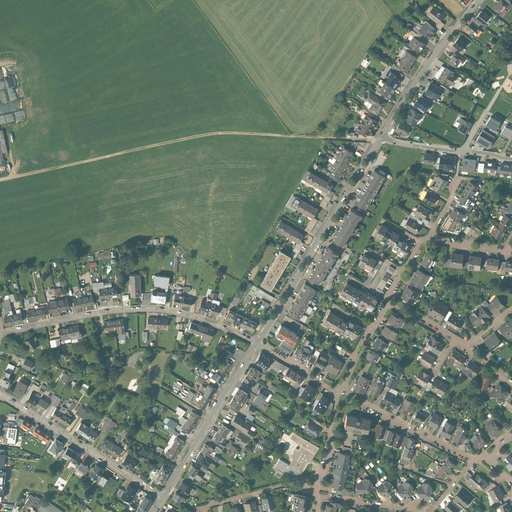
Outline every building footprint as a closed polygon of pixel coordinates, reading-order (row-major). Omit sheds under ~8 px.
[(503,0),(499,0),(493,8),(503,16),(505,13),(503,11),(509,4),(503,0)] [(445,15),(434,6),(427,15),(437,23),(438,24),(440,21),(445,15)] [(482,10),(476,17),(482,22),(484,23),(489,16),(482,10)] [(478,26),(473,21),(467,28),(473,33),(478,26)] [(433,34),(436,30),(434,28),(426,22),(422,26),(433,34)] [(432,35),(433,34),(422,26),(419,31),(423,34),(429,38),(432,35)] [(409,33),(414,36),(419,40),(422,37),(421,36),(417,34),(411,30),(409,33)] [(419,40),(414,36),(408,44),(420,52),(425,44),(419,40)] [(465,43),(459,38),(453,44),(454,45),(458,49),(460,51),(463,53),(467,49),(463,46),(465,43)] [(411,53),(406,50),(402,57),(401,58),(411,65),(417,57),(411,53)] [(455,52),(455,53),(454,53),(453,55),(448,62),(456,68),(460,61),(463,63),(466,59),(455,52)] [(411,65),(401,58),(400,59),(401,60),(396,66),(402,70),(407,73),(410,68),(409,68),(411,65)] [(402,70),(396,66),(394,64),(392,67),(400,72),(402,70)] [(454,73),(442,65),(439,69),(438,69),(433,76),(448,85),(449,82),(452,84),(455,77),(452,76),(454,73)] [(392,67),(390,69),(397,74),(396,75),(401,78),(403,75),(400,72),(392,67)] [(401,78),(396,75),(397,74),(390,69),(387,74),(391,76),(386,83),(395,89),(399,83),(400,84),(402,79),(401,78)] [(383,81),(380,85),(392,93),(395,89),(386,83),(383,81)] [(440,87),(431,83),(426,92),(437,99),(442,90),(442,89),(440,87)] [(389,98),(392,93),(380,85),(377,90),(382,93),(389,98)] [(386,102),(369,91),(367,94),(366,94),(365,93),(364,94),(363,94),(363,95),(362,96),(362,97),(362,98),(363,99),(363,100),(364,100),(365,100),(366,100),(372,104),(369,109),(375,113),(378,115),(386,102)] [(423,97),(421,96),(419,99),(417,99),(414,104),(418,107),(422,109),(426,111),(429,105),(428,104),(430,101),(423,97)] [(416,111),(411,108),(406,118),(416,124),(421,115),(422,114),(420,112),(416,111)] [(373,118),(366,114),(363,119),(373,126),(377,120),(373,118)] [(490,117),(486,125),(490,127),(495,130),(500,122),(490,117)] [(461,122),(458,128),(459,128),(465,131),(468,133),(473,124),(467,121),(461,118),(459,121),(461,122)] [(373,126),(363,119),(360,124),(370,131),(373,126)] [(406,124),(400,121),(395,130),(405,136),(410,126),(406,124)] [(370,131),(360,124),(356,130),(367,136),(370,131)] [(511,129),(505,125),(501,133),(507,137),(509,138),(511,135),(511,133),(511,129)] [(483,130),(476,141),(477,141),(485,146),(488,148),(495,137),(483,130)] [(477,141),(472,149),(482,150),(485,146),(477,141)] [(348,149),(344,147),(341,151),(352,158),(353,155),(351,154),(353,152),(348,149)] [(341,151),(338,155),(347,161),(349,159),(351,160),(352,158),(341,151)] [(436,154),(425,153),(424,163),(434,164),(435,157),(436,154)] [(347,161),(338,155),(336,160),(347,166),(348,164),(346,163),(347,161)] [(454,157),(441,155),(441,158),(440,163),(439,168),(452,169),(453,167),(454,161),(454,157)] [(463,167),(463,171),(475,173),(475,172),(476,163),(476,161),(464,159),(463,167)] [(347,166),(336,160),(333,164),(342,169),(343,167),(345,169),(347,166)] [(484,164),(484,171),(494,173),(496,162),(485,161),(484,164)] [(500,173),(500,174),(511,176),(511,175),(511,164),(501,163),(501,167),(500,173)] [(342,169),(333,164),(330,169),(335,173),(341,176),(343,172),(341,171),(342,169)] [(316,175),(308,170),(303,178),(306,180),(304,182),(310,186),(312,183),(316,175)] [(374,170),(365,185),(376,192),(385,176),(374,170)] [(322,178),(316,175),(312,183),(317,186),(322,178)] [(437,177),(435,176),(430,186),(441,193),(448,181),(446,180),(440,176),(439,175),(437,177)] [(328,182),(322,178),(317,186),(323,189),(328,182)] [(475,184),(470,181),(465,189),(474,194),(478,187),(479,186),(475,184)] [(333,185),(328,182),(323,189),(321,193),(325,196),(327,193),(328,193),(330,190),(333,185)] [(376,192),(365,185),(355,201),(366,208),(376,192)] [(474,194),(465,189),(459,200),(464,203),(468,205),(468,204),(472,207),(475,202),(471,199),(474,194)] [(334,193),(330,190),(328,193),(327,193),(325,196),(320,205),(325,208),(334,193)] [(330,200),(333,203),(339,195),(335,192),(330,200)] [(431,193),(428,192),(427,192),(423,200),(433,206),(438,197),(431,193)] [(291,205),(296,197),(293,195),(286,206),(295,211),(297,208),(291,205)] [(301,200),(296,197),(291,205),(297,208),(301,200)] [(307,203),(301,200),(297,208),(302,211),(307,203)] [(313,207),(307,203),(302,211),(308,215),(313,207)] [(429,210),(420,205),(415,213),(421,217),(424,219),(429,210)] [(511,213),(511,211),(507,208),(504,206),(502,209),(509,214),(510,214),(511,214),(511,213)] [(318,210),(313,207),(308,215),(312,217),(313,218),(318,210)] [(455,207),(454,207),(449,215),(459,221),(462,215),(466,217),(468,213),(463,210),(461,208),(460,210),(455,207)] [(345,218),(342,224),(352,230),(356,225),(362,215),(351,209),(347,215),(347,214),(346,215),(345,216),(345,217),(345,218)] [(511,218),(508,216),(504,214),(499,224),(507,229),(511,221),(511,218)] [(459,221),(449,215),(443,225),(449,228),(448,230),(452,233),(459,221)] [(313,218),(312,217),(305,230),(310,233),(317,220),(313,218)] [(416,221),(410,218),(408,221),(405,227),(404,227),(416,234),(421,225),(421,224),(416,221)] [(287,225),(281,221),(276,229),(282,233),(287,225)] [(352,230),(342,224),(338,230),(338,229),(336,230),(335,231),(336,232),(336,233),(332,239),(343,245),(352,230)] [(388,228),(382,224),(381,226),(375,235),(381,239),(388,228)] [(507,229),(499,224),(497,227),(495,226),(491,233),(501,239),(507,229)] [(292,228),(287,225),(282,233),(287,236),(292,228)] [(375,235),(381,226),(378,225),(372,235),(375,237),(375,235)] [(474,230),(471,234),(474,236),(475,235),(478,237),(482,231),(476,227),(474,230)] [(298,231),(292,228),(287,236),(293,239),(298,231)] [(394,231),(388,228),(381,239),(387,242),(394,231)] [(303,235),(298,231),(293,239),(297,242),(298,243),(299,241),(303,235)] [(400,235),(394,231),(387,242),(393,246),(398,237),(400,235)] [(404,241),(398,237),(393,246),(392,248),(398,251),(404,241)] [(298,243),(297,242),(290,254),(295,257),(303,244),(299,241),(298,243)] [(410,244),(404,241),(398,251),(397,252),(403,256),(406,251),(410,245),(410,244)] [(321,256),(318,261),(329,268),(330,269),(331,267),(331,265),(333,261),(336,257),(337,255),(337,253),(332,250),(333,249),(329,246),(328,246),(327,248),(326,248),(323,253),(322,254),(321,255),(321,256)] [(290,256),(280,250),(274,261),(283,267),(290,256)] [(370,256),(364,253),(358,263),(364,266),(370,256)] [(464,254),(453,253),(452,259),(451,266),(462,267),(463,262),(464,254)] [(350,257),(345,254),(341,260),(336,257),(333,261),(341,266),(345,264),(350,257)] [(434,259),(427,255),(422,263),(426,266),(430,268),(434,259)] [(482,257),(470,255),(469,263),(469,268),(480,269),(481,263),(482,257)] [(376,260),(370,256),(364,266),(371,270),(374,264),(376,260)] [(499,259),(487,258),(487,260),(486,267),(486,269),(498,270),(498,268),(499,262),(499,259)] [(377,259),(376,260),(374,264),(379,267),(382,262),(377,259)] [(283,267),(274,261),(267,272),(277,278),(283,267)] [(330,269),(329,268),(318,261),(314,268),(313,268),(312,270),(312,271),(309,275),(310,277),(309,278),(309,279),(313,282),(314,280),(318,283),(320,282),(321,281),(321,280),(322,280),(324,277),(325,275),(327,272),(328,272),(330,269)] [(394,269),(389,266),(376,288),(381,291),(394,269)] [(429,275),(418,268),(411,281),(418,285),(422,287),(429,275)] [(277,278),(267,272),(260,283),(270,289),(277,278)] [(373,277),(368,274),(364,281),(364,282),(369,285),(373,277)] [(169,277),(155,275),(154,284),(161,285),(161,286),(168,287),(169,277)] [(325,275),(324,277),(322,280),(321,280),(321,281),(320,282),(318,283),(320,283),(321,284),(321,283),(322,282),(323,281),(327,283),(324,289),(324,291),(326,291),(327,291),(332,283),(331,280),(327,278),(327,276),(325,275)] [(98,291),(98,288),(104,288),(107,287),(107,283),(105,283),(105,284),(103,285),(103,282),(97,282),(98,291)] [(259,288),(248,282),(246,286),(250,289),(248,294),(251,296),(254,297),(257,292),(259,288)] [(304,283),(295,298),(307,305),(316,290),(304,283)] [(347,284),(341,295),(347,298),(353,287),(347,284)] [(111,287),(107,287),(109,297),(117,296),(116,286),(111,287)] [(412,289),(407,286),(404,291),(416,298),(419,293),(412,289)] [(109,297),(107,287),(104,288),(98,288),(98,291),(99,298),(109,297)] [(353,287),(347,298),(353,302),(353,301),(359,290),(353,287)] [(273,297),(259,288),(257,292),(271,300),(273,297)] [(359,290),(353,301),(359,304),(360,303),(365,294),(359,290)] [(416,298),(404,291),(401,296),(407,300),(413,303),(416,298)] [(167,294),(151,292),(151,293),(150,299),(150,301),(165,303),(166,296),(167,294)] [(365,294),(360,303),(366,306),(372,296),(366,292),(365,294)] [(173,304),(182,305),(183,297),(184,295),(175,294),(173,304)] [(93,304),(91,295),(82,297),(84,306),(93,304)] [(230,303),(236,306),(240,299),(235,295),(230,303)] [(372,296),(366,306),(372,310),(378,299),(372,296)] [(84,306),(82,297),(72,299),(74,309),(84,306)] [(192,298),(183,297),(182,305),(190,307),(192,298)] [(504,306),(497,297),(492,301),(492,302),(489,305),(488,305),(490,308),(494,313),(504,306)] [(69,308),(67,298),(57,300),(59,310),(69,308)] [(307,305),(295,298),(287,311),(299,318),(302,313),(304,310),(307,305)] [(9,310),(11,310),(9,302),(9,299),(3,301),(2,301),(4,311),(9,310)] [(59,310),(57,300),(48,303),(50,312),(59,310)] [(200,309),(208,312),(211,303),(202,300),(199,309),(200,309)] [(448,307),(437,301),(434,307),(430,313),(430,314),(440,320),(448,307)] [(220,306),(211,303),(208,312),(217,314),(217,312),(220,306)] [(307,305),(304,310),(309,313),(313,308),(307,305)] [(484,309),(481,306),(469,315),(478,326),(490,317),(484,309)] [(45,316),(43,307),(35,309),(37,318),(45,316)] [(37,318),(35,309),(27,311),(29,320),(37,318)] [(232,322),(236,313),(229,310),(225,319),(232,322)] [(328,316),(324,323),(330,326),(337,315),(331,312),(328,316)] [(23,321),(21,313),(17,314),(12,315),(15,323),(23,321)] [(239,325),(243,317),(236,313),(232,322),(239,325)] [(302,313),(299,318),(304,322),(307,317),(302,313)] [(404,321),(392,314),(389,320),(398,326),(401,327),(404,321)] [(15,323),(12,315),(8,316),(4,317),(6,325),(15,323)] [(337,315),(330,326),(336,330),(342,318),(337,315)] [(462,322),(450,315),(447,320),(446,323),(458,330),(459,327),(462,322)] [(246,328),(250,320),(243,317),(239,325),(246,328)] [(157,318),(148,318),(148,326),(153,326),(153,329),(157,329),(157,318)] [(167,319),(157,318),(157,329),(161,329),(161,327),(166,327),(167,319)] [(342,318),(336,330),(342,333),(343,331),(348,322),(342,318)] [(511,319),(508,323),(507,323),(501,328),(504,332),(503,332),(508,338),(511,334),(511,319)] [(115,329),(118,329),(119,339),(125,339),(125,338),(124,332),(123,320),(114,321),(115,329)] [(256,323),(250,320),(246,328),(252,332),(256,323)] [(348,322),(343,331),(349,334),(356,324),(349,320),(348,322)] [(398,326),(389,320),(387,323),(394,327),(397,329),(398,326)] [(115,329),(114,321),(104,322),(105,330),(115,329)] [(202,335),(205,327),(192,322),(189,330),(202,335)] [(275,333),(284,338),(295,344),(301,334),(297,331),(296,333),(281,324),(275,333)] [(301,324),(297,331),(301,334),(304,335),(308,328),(301,324)] [(356,324),(349,334),(355,338),(362,327),(356,324)] [(69,327),(71,338),(71,339),(81,337),(81,333),(79,333),(78,325),(69,327)] [(393,330),(385,326),(381,332),(393,339),(397,333),(393,330)] [(71,338),(69,327),(59,329),(61,338),(61,340),(71,338)] [(214,330),(205,327),(202,335),(201,339),(209,342),(214,330)] [(494,332),(489,336),(497,346),(502,341),(494,332)] [(38,345),(32,336),(24,341),(30,350),(32,349),(36,346),(38,345)] [(497,346),(489,336),(483,340),(486,344),(487,343),(490,346),(492,349),(497,346)] [(440,342),(431,337),(426,347),(429,349),(438,353),(443,345),(440,343),(440,342)] [(295,344),(284,338),(279,346),(290,353),(295,344)] [(309,339),(306,338),(300,349),(297,355),(296,355),(305,360),(309,353),(313,345),(308,342),(309,339)] [(383,341),(377,338),(373,344),(382,349),(384,346),(385,347),(387,344),(383,341)] [(313,345),(309,353),(311,355),(312,354),(317,345),(314,343),(313,345)] [(492,349),(490,346),(483,352),(489,356),(492,354),(490,351),(492,349)] [(228,362),(233,354),(224,348),(219,357),(225,360),(228,362)] [(371,350),(370,349),(365,357),(375,362),(379,355),(377,353),(371,350)] [(465,357),(455,350),(448,360),(453,364),(454,361),(460,365),(465,358),(465,357)] [(260,352),(254,362),(266,369),(268,365),(272,359),(260,352)] [(323,368),(323,367),(329,357),(319,352),(317,357),(314,363),(323,368)] [(427,353),(424,352),(419,361),(429,367),(434,358),(427,353)] [(311,355),(308,361),(313,364),(314,363),(317,357),(312,354),(311,355)] [(330,355),(329,357),(323,367),(327,369),(328,368),(335,373),(341,362),(330,355)] [(272,358),(272,359),(268,365),(278,371),(280,369),(285,372),(288,367),(272,358)] [(467,359),(465,358),(460,365),(457,368),(460,370),(461,369),(464,365),(467,359)] [(33,362),(26,359),(22,367),(29,371),(33,362)] [(228,362),(225,360),(220,368),(227,372),(232,364),(228,362)] [(479,367),(470,361),(466,366),(463,371),(472,377),(473,375),(474,375),(479,367)] [(8,364),(6,370),(10,372),(8,376),(10,377),(10,376),(12,377),(10,380),(13,381),(19,369),(8,364)] [(260,372),(251,367),(246,375),(255,380),(257,381),(259,377),(257,376),(260,372)] [(303,376),(288,367),(285,372),(284,376),(298,384),(303,376)] [(227,372),(220,368),(217,373),(212,370),(209,374),(208,375),(221,382),(227,372)] [(205,378),(206,378),(209,374),(203,370),(203,371),(200,369),(197,373),(199,374),(205,378)] [(8,376),(10,372),(6,370),(0,382),(0,383),(7,386),(7,385),(9,380),(7,379),(8,376)] [(67,371),(65,373),(63,372),(59,379),(65,383),(70,376),(69,375),(70,373),(67,371)] [(424,373),(421,371),(417,377),(420,379),(418,382),(423,385),(424,386),(427,381),(430,376),(428,375),(428,374),(425,372),(424,373)] [(202,383),(205,378),(199,374),(196,380),(202,383)] [(491,377),(484,374),(479,386),(481,386),(480,388),(483,390),(484,388),(486,389),(491,377)] [(255,380),(246,375),(241,383),(250,388),(252,385),(254,386),(257,381),(255,380)] [(369,379),(361,375),(355,389),(364,393),(368,383),(369,379)] [(396,379),(392,377),(387,385),(392,388),(396,379)] [(447,385),(435,378),(432,383),(430,388),(442,394),(447,385)] [(27,385),(19,380),(12,391),(20,396),(21,395),(27,385)] [(172,388),(179,390),(181,384),(174,382),(172,388)] [(383,386),(376,382),(374,386),(371,393),(377,397),(383,386)] [(316,388),(308,383),(305,388),(300,395),(309,401),(314,393),(313,392),(316,388)] [(27,384),(27,385),(21,395),(24,397),(30,386),(27,384)] [(205,389),(206,387),(201,384),(198,390),(203,393),(205,390),(205,389)] [(509,392),(499,384),(494,389),(490,394),(500,402),(509,392)] [(216,390),(207,385),(206,387),(205,389),(205,390),(203,393),(211,398),(216,390)] [(300,395),(305,388),(301,387),(298,391),(297,393),(300,395)] [(247,394),(238,389),(234,396),(241,401),(242,401),(247,394)] [(263,389),(261,392),(260,391),(256,396),(264,400),(264,399),(268,393),(268,392),(263,389)] [(391,389),(389,392),(395,395),(394,396),(395,397),(398,392),(391,389)] [(194,393),(189,390),(184,398),(189,401),(194,393)] [(389,392),(388,391),(383,401),(386,403),(386,404),(389,405),(390,405),(394,396),(395,395),(389,392)] [(35,406),(40,397),(32,392),(27,401),(35,406)] [(211,398),(203,393),(200,398),(199,398),(197,401),(206,407),(211,398)] [(322,394),(318,400),(315,406),(313,409),(314,410),(317,412),(318,412),(319,411),(323,413),(327,407),(330,401),(331,400),(322,394)] [(241,401),(234,396),(229,403),(231,404),(230,406),(238,410),(240,407),(238,406),(241,401)] [(260,406),(264,400),(256,396),(253,402),(260,406)] [(395,397),(394,396),(390,405),(396,408),(400,399),(395,397)] [(48,402),(40,397),(35,406),(43,411),(48,402)] [(52,405),(56,407),(61,399),(58,397),(52,405)] [(70,404),(68,407),(72,409),(77,400),(74,398),(70,404)] [(415,404),(406,400),(400,411),(405,414),(408,409),(411,411),(415,404)] [(255,409),(247,405),(245,409),(249,412),(248,414),(251,416),(253,412),(255,409)] [(62,406),(60,409),(59,411),(64,414),(66,410),(67,409),(62,406)] [(64,414),(59,411),(60,409),(57,407),(51,416),(59,421),(64,414)] [(84,409),(80,407),(76,413),(80,416),(84,409)] [(176,409),(177,410),(176,413),(182,417),(185,411),(178,407),(176,409)] [(88,412),(84,409),(80,416),(84,419),(88,412)] [(69,412),(66,410),(64,414),(59,421),(68,426),(73,418),(71,416),(71,415),(68,413),(69,412)] [(199,416),(192,411),(187,420),(194,424),(199,416)] [(425,415),(418,411),(414,418),(422,422),(422,421),(425,415)] [(442,417),(434,413),(429,424),(436,427),(442,417)] [(250,422),(251,422),(254,417),(251,416),(248,414),(245,419),(246,419),(250,422)] [(371,420),(346,414),(344,425),(348,426),(348,427),(351,428),(351,429),(361,431),(362,429),(369,431),(371,420)] [(245,421),(236,415),(231,423),(236,426),(241,430),(245,432),(246,429),(250,424),(249,423),(245,421)] [(104,420),(105,421),(98,432),(98,433),(98,434),(101,436),(103,431),(107,434),(111,426),(113,427),(116,423),(111,420),(112,419),(107,416),(104,420)] [(32,424),(24,419),(23,421),(20,426),(27,430),(31,424),(32,424)] [(315,423),(309,419),(303,430),(314,437),(319,429),(320,429),(321,426),(315,423)] [(194,424),(187,420),(181,428),(189,433),(194,424)] [(501,429),(493,420),(486,426),(490,431),(494,435),(501,429)] [(454,425),(446,421),(444,427),(441,432),(449,436),(454,425)] [(75,431),(84,436),(89,427),(81,422),(75,431)] [(27,430),(32,434),(36,427),(31,424),(27,430)] [(222,424),(217,432),(228,438),(232,430),(222,424)] [(386,426),(380,424),(380,425),(377,431),(376,435),(382,437),(385,429),(386,426)] [(14,427),(7,426),(0,425),(0,428),(6,430),(6,435),(17,436),(18,428),(14,427)] [(175,430),(169,426),(167,430),(173,434),(176,436),(178,433),(175,431),(175,430)] [(454,439),(461,443),(468,431),(464,429),(464,428),(461,426),(454,439)] [(43,431),(37,427),(36,427),(32,434),(39,438),(43,431)] [(98,432),(89,427),(84,436),(92,441),(98,433),(98,432)] [(254,434),(246,429),(245,432),(241,430),(240,431),(249,436),(252,438),(254,434)] [(386,441),(393,443),(397,432),(391,430),(390,430),(386,441)] [(50,435),(43,431),(39,438),(46,442),(48,438),(50,435)] [(240,431),(239,431),(235,437),(236,439),(244,444),(249,436),(240,431)] [(228,438),(217,432),(213,439),(223,446),(228,438)] [(294,479),(298,474),(300,475),(308,463),(309,463),(319,447),(293,432),(290,438),(298,443),(299,442),(301,443),(298,449),(296,448),(291,456),(293,458),(289,464),(279,459),(274,467),(294,479)] [(403,435),(397,432),(393,443),(400,446),(400,444),(403,435)] [(486,441),(480,434),(473,441),(478,447),(486,441)] [(184,442),(176,437),(174,440),(175,441),(173,443),(172,446),(179,450),(184,442)] [(105,438),(100,448),(104,450),(105,449),(108,451),(113,443),(105,438)] [(409,438),(406,446),(412,448),(415,439),(409,438)] [(62,444),(56,439),(51,445),(53,446),(50,451),(55,455),(60,448),(62,444)] [(264,446),(259,442),(253,453),(258,456),(264,446)] [(122,448),(113,443),(108,451),(113,454),(112,455),(116,458),(118,454),(122,449),(122,448)] [(239,449),(231,444),(226,452),(233,456),(235,452),(236,453),(239,449)] [(212,449),(204,445),(200,451),(208,456),(212,449)] [(163,449),(158,446),(155,452),(160,455),(163,449)] [(179,450),(172,446),(168,451),(167,450),(165,454),(174,459),(179,450)] [(414,449),(412,448),(406,446),(405,446),(402,455),(411,458),(414,449)] [(74,451),(68,447),(66,451),(63,456),(69,459),(74,451)] [(60,448),(55,455),(54,457),(57,458),(58,457),(62,450),(60,448)] [(63,456),(66,451),(63,449),(62,450),(58,457),(61,459),(63,456)] [(80,455),(74,451),(69,459),(70,460),(72,461),(71,462),(74,464),(77,460),(80,455)] [(208,456),(200,451),(195,459),(198,461),(198,462),(200,463),(206,466),(209,462),(205,460),(208,456)] [(134,459),(127,455),(123,460),(122,463),(128,467),(129,466),(132,469),(133,468),(135,467),(136,465),(136,463),(136,462),(133,460),(134,459)] [(411,458),(402,455),(400,462),(402,463),(402,462),(407,464),(408,462),(409,462),(411,458)] [(227,463),(214,456),(212,459),(218,462),(225,466),(227,463)] [(90,461),(85,458),(82,463),(78,469),(84,472),(87,467),(90,461)] [(448,458),(442,466),(449,471),(455,464),(448,458)] [(101,476),(100,475),(103,469),(96,464),(89,475),(97,479),(98,478),(99,479),(96,482),(102,486),(107,478),(101,475),(101,476)] [(166,477),(170,470),(168,469),(169,468),(162,464),(159,470),(158,469),(156,471),(166,477)] [(444,478),(449,471),(442,466),(439,464),(437,467),(439,469),(437,472),(436,473),(444,478)] [(199,469),(192,465),(188,472),(190,473),(188,476),(192,478),(194,476),(196,473),(199,469)] [(212,473),(202,467),(199,470),(203,472),(203,471),(205,472),(204,473),(206,474),(210,476),(212,473)] [(433,469),(430,467),(425,474),(435,478),(436,474),(433,473),(434,471),(432,471),(433,469)] [(166,477),(156,471),(152,479),(159,483),(160,481),(162,483),(166,477)] [(474,478),(471,475),(468,479),(466,481),(474,488),(479,483),(481,484),(484,487),(488,482),(478,474),(474,478)] [(117,481),(110,477),(106,484),(113,488),(117,481)] [(365,478),(361,481),(369,490),(372,488),(373,483),(369,478),(365,478)] [(385,480),(382,483),(389,492),(392,490),(393,485),(390,481),(385,480)] [(367,493),(369,490),(361,481),(357,484),(356,490),(357,492),(367,493)] [(488,482),(484,487),(482,489),(485,491),(492,483),(489,481),(488,482)] [(190,494),(193,488),(187,485),(182,482),(179,487),(190,494)] [(405,482),(402,484),(409,494),(412,492),(413,487),(410,482),(405,482)] [(492,483),(485,491),(486,493),(489,491),(497,486),(492,482),(492,483)] [(386,495),(389,492),(382,483),(379,485),(379,490),(382,494),(386,495)] [(423,483),(421,484),(429,495),(432,492),(433,488),(429,483),(423,483)] [(137,490),(126,484),(123,490),(120,496),(130,502),(137,490)] [(406,496),(409,494),(402,484),(399,486),(398,491),(402,496),(406,496)] [(426,497),(429,495),(421,484),(419,486),(418,493),(421,497),(426,497)] [(504,495),(498,485),(497,486),(489,491),(494,501),(500,498),(504,495)] [(471,498),(461,489),(454,496),(455,497),(459,501),(465,505),(471,498)] [(84,499),(89,501),(93,494),(88,492),(84,499)] [(175,492),(172,498),(180,502),(182,500),(185,502),(186,499),(175,492)] [(307,496),(292,493),(290,501),(292,501),(290,509),(299,510),(305,511),(306,511),(308,504),(304,503),(304,502),(306,502),(307,496)] [(26,504),(33,508),(37,511),(39,508),(43,501),(36,497),(35,498),(30,495),(30,496),(28,495),(27,497),(28,498),(25,503),(26,504)] [(150,499),(144,496),(142,499),(141,498),(139,502),(140,503),(138,505),(146,510),(152,500),(150,499)] [(275,506),(272,496),(262,499),(263,504),(265,509),(275,506)] [(453,499),(452,501),(460,508),(462,506),(458,503),(453,499)] [(43,501),(39,508),(45,511),(46,511),(50,506),(45,503),(43,501)] [(256,506),(254,501),(244,504),(246,511),(251,511),(257,510),(256,506)] [(452,501),(451,501),(445,508),(450,511),(457,511),(460,509),(460,508),(452,501)] [(132,509),(135,511),(136,511),(144,511),(146,510),(138,505),(137,507),(130,503),(128,507),(132,509)] [(499,505),(501,511),(507,511),(510,511),(508,503),(503,504),(499,505)]
